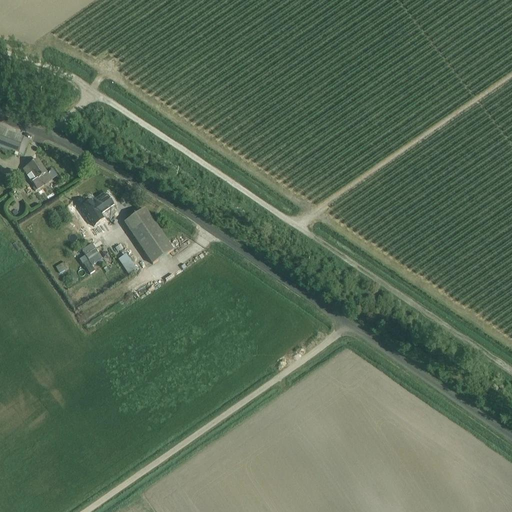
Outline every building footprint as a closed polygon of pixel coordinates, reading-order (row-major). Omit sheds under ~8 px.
[(0,130),(0,148),(15,154),(18,155),(23,156),(28,141),(0,130)] [(37,161),(27,169),(31,174),(27,177),(32,184),(35,188),(33,189),(35,192),(37,191),(51,181),(47,175),(46,175),(47,174),(37,161)] [(101,216),(113,208),(106,198),(76,219),(81,226),(88,221),(87,219),(90,217),(96,225),(104,220),(101,216)] [(16,209),(11,213),(14,217),(19,214),(16,209)] [(144,210),(124,224),(152,265),(173,251),(144,210)] [(92,245),(81,252),(84,257),(85,259),(88,262),(82,265),(89,276),(94,273),(91,268),(102,261),(92,245)] [(126,255),(118,261),(121,266),(129,260),(126,255)] [(50,265),(54,273),(57,271),(63,282),(72,277),(67,267),(63,269),(59,261),(50,265)] [(287,337),(283,344),(289,348),(293,341),(287,337)] [(278,366),(281,371),(288,368),(285,362),(278,366)]
